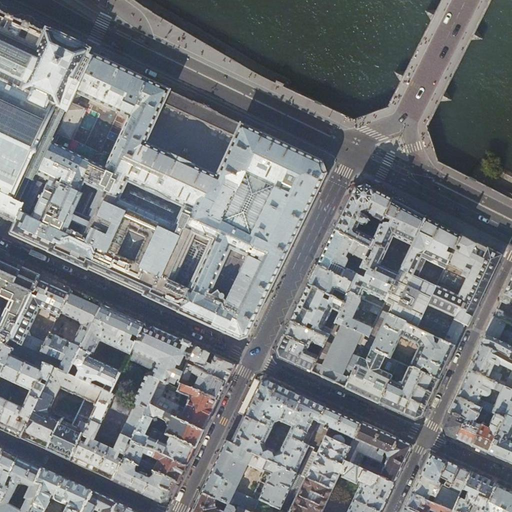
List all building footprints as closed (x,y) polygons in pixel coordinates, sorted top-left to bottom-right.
[(0,214),(15,222),(20,211),(38,174),(52,143),(55,138),(71,103),(76,92),(94,55),(93,55),(94,54),(90,52),(92,49),(88,47),(87,47),(87,46),(78,41),(77,43),(74,42),(74,43),(68,40),(62,37),(62,36),(60,35),(60,33),(51,29),(50,30),(46,28),(45,29),(40,27),(40,28),(16,17),(17,16),(8,11),(7,13),(0,9),(0,214)] [(170,91),(170,90),(132,73),(115,65),(94,55),(76,92),(117,112),(93,163),(52,143),(38,174),(55,182),(37,219),(20,211),(15,222),(10,234),(33,245),(68,261),(108,279),(115,282),(124,286),(177,311),(185,314),(204,323),(214,327),(226,333),(240,339),(243,338),(247,337),(283,262),(318,190),(326,173),(322,162),(305,154),(283,144),(263,134),(254,130),(254,131),(249,128),(241,124),(240,123),(239,124),(234,121),(232,120),(227,118),(227,117),(225,116),(225,117),(219,114),(218,113),(218,112),(205,106),(193,101),(191,101),(186,99),(186,98),(184,97),(183,98),(178,95),(176,94),(170,91)] [(84,109),(71,103),(55,138),(67,144),(69,138),(73,140),(83,119),(80,117),(84,109)] [(387,209),(392,199),(383,194),(375,189),(375,190),(365,185),(355,189),(351,198),(350,198),(345,207),(334,230),(370,248),(374,239),(357,230),(359,224),(361,225),(363,226),(365,225),(366,224),(368,223),(369,221),(369,220),(371,220),(373,216),(382,221),(387,210),(387,209)] [(409,207),(392,199),(387,209),(387,210),(382,221),(374,239),(370,248),(365,258),(379,265),(393,236),(412,245),(426,216),(409,207)] [(412,245),(398,274),(386,301),(383,308),(381,311),(426,333),(455,347),(458,340),(465,325),(467,326),(471,318),(483,292),(492,273),(500,257),(499,254),(486,247),(468,238),(462,235),(448,228),(432,219),(426,216),(412,245)] [(365,258),(370,248),(334,230),(326,247),(317,266),(353,284),(358,274),(345,268),(347,262),(348,261),(348,260),(348,259),(347,259),(346,258),(347,254),(349,252),(364,260),(365,258)] [(0,336),(9,341),(41,275),(22,267),(0,256),(0,336)] [(379,265),(365,258),(364,260),(358,274),(353,284),(349,292),(365,299),(366,296),(361,294),(363,290),(386,301),(398,274),(379,265)] [(349,292),(353,284),(317,266),(313,275),(308,285),(344,303),(346,300),(341,298),(343,293),(348,296),(349,292)] [(41,275),(9,341),(6,346),(9,348),(11,343),(14,344),(12,349),(13,349),(13,350),(28,357),(37,361),(46,343),(26,334),(39,308),(59,316),(60,313),(72,289),(56,282),(41,275)] [(511,298),(511,276),(500,302),(501,302),(502,302),(502,301),(506,303),(509,302),(511,298)] [(340,313),(344,303),(308,285),(300,302),(290,322),(328,338),(332,329),(325,326),(333,309),(340,313)] [(52,368),(68,374),(71,368),(103,304),(85,296),(72,289),(60,313),(79,322),(79,323),(80,324),(81,325),(82,325),(73,344),(57,336),(61,328),(60,327),(61,324),(56,322),(46,343),(37,361),(52,368)] [(365,299),(349,292),(348,296),(346,300),(344,303),(340,313),(338,316),(334,326),(332,329),(328,338),(321,352),(319,356),(311,372),(326,379),(345,388),(360,357),(361,353),(364,346),(369,337),(373,328),(353,319),(359,305),(379,315),(381,311),(383,308),(365,299)] [(103,304),(71,368),(78,372),(76,378),(96,386),(99,386),(99,385),(99,383),(106,386),(104,390),(111,393),(121,372),(89,357),(91,353),(92,353),(93,353),(94,352),(100,340),(108,344),(108,345),(117,349),(118,348),(130,354),(145,323),(120,311),(103,304)] [(497,308),(493,317),(506,323),(511,325),(511,318),(504,315),(502,311),(498,310),(498,309),(498,308),(497,308)] [(426,333),(381,311),(379,315),(378,317),(385,320),(375,340),(369,337),(364,346),(390,358),(401,336),(416,343),(419,347),(426,333)] [(506,323),(493,317),(489,326),(480,344),(511,358),(511,346),(498,340),(506,323)] [(287,328),(283,336),(310,347),(321,352),(328,338),(290,322),(287,328)] [(175,336),(145,323),(130,354),(128,358),(153,370),(149,377),(148,376),(147,377),(135,404),(147,409),(149,405),(160,381),(168,384),(170,377),(179,381),(195,346),(175,336)] [(447,364),(455,347),(426,333),(419,347),(410,367),(439,381),(447,364)] [(308,351),(310,347),(283,336),(280,343),(276,350),(279,357),(293,364),(311,372),(319,356),(308,351)] [(511,398),(511,358),(480,344),(475,356),(459,389),(449,412),(451,413),(465,420),(470,410),(486,417),(486,416),(488,411),(504,418),(510,402),(511,398)] [(6,346),(3,345),(0,351),(0,358),(1,359),(1,361),(0,363),(0,417),(8,400),(0,397),(0,376),(16,383),(26,362),(20,360),(21,357),(27,360),(28,357),(13,350),(13,349),(12,349),(9,348),(6,346)] [(195,346),(179,381),(178,383),(218,400),(226,382),(234,366),(235,364),(217,356),(195,346)] [(390,358),(364,346),(361,353),(369,356),(366,360),(360,357),(345,388),(358,393),(379,403),(390,380),(393,374),(398,362),(390,358)] [(28,357),(27,360),(31,362),(30,364),(26,362),(16,383),(31,391),(23,407),(8,400),(0,417),(0,427),(8,431),(20,437),(52,368),(37,361),(28,357)] [(404,364),(398,362),(393,374),(398,377),(404,364)] [(429,401),(439,381),(410,367),(402,383),(400,382),(399,382),(398,383),(397,383),(390,380),(379,403),(397,412),(415,420),(422,417),(429,401)] [(104,390),(96,386),(76,378),(68,374),(52,368),(20,437),(33,443),(58,455),(70,460),(104,390)] [(261,382),(248,410),(242,421),(232,443),(231,443),(296,473),(309,446),(307,445),(313,433),(314,430),(326,406),(295,392),(282,385),(268,379),(261,382)] [(218,400),(178,383),(176,387),(168,384),(160,381),(149,405),(203,431),(211,415),(218,400)] [(132,441),(147,409),(135,404),(111,393),(104,390),(70,460),(90,469),(113,480),(124,458),(132,441)] [(511,442),(510,442),(511,437),(511,402),(510,402),(504,418),(488,453),(510,464),(511,464),(511,442)] [(149,405),(147,409),(132,441),(144,447),(149,437),(145,435),(152,420),(156,418),(155,421),(159,422),(160,419),(166,421),(168,426),(166,431),(164,430),(163,433),(195,448),(199,440),(203,431),(149,405)] [(325,425),(347,435),(345,441),(344,439),(342,438),(339,436),(336,436),(334,437),(333,439),(326,435),(325,437),(325,438),(317,454),(342,465),(344,460),(351,447),(350,447),(362,422),(343,414),(326,406),(314,430),(319,432),(322,431),(325,425)] [(470,410),(465,420),(456,439),(466,444),(472,446),(482,425),(486,417),(470,410)] [(488,411),(486,416),(493,419),(489,428),(482,425),(472,446),(479,449),(488,453),(504,418),(488,411)] [(465,420),(451,413),(449,418),(444,428),(447,435),(450,436),(456,439),(465,420)] [(403,465),(412,446),(411,445),(383,432),(362,422),(350,447),(351,447),(344,460),(395,483),(403,466),(403,465)] [(153,429),(149,437),(144,447),(187,466),(190,458),(195,448),(163,433),(153,429)] [(315,434),(313,433),(307,445),(309,446),(310,446),(315,434)] [(296,473),(231,443),(226,440),(214,464),(201,493),(221,501),(228,504),(229,503),(234,503),(236,499),(232,497),(248,464),(263,471),(264,469),(272,472),(259,499),(260,500),(271,505),(280,509),(285,500),(289,501),(299,480),(301,476),(296,473)] [(132,441),(124,458),(137,464),(144,467),(155,472),(176,482),(179,483),(182,475),(187,466),(144,447),(132,441)] [(8,452),(3,450),(0,457),(0,470),(2,471),(0,474),(0,505),(9,487),(6,486),(10,476),(18,457),(8,452)] [(424,465),(420,475),(438,483),(440,478),(439,478),(447,461),(440,458),(430,453),(424,465)] [(342,465),(317,454),(306,478),(331,490),(339,474),(342,475),(341,477),(347,480),(346,483),(349,485),(350,482),(356,484),(358,481),(362,483),(353,500),(379,511),(381,511),(386,502),(388,498),(395,483),(344,460),(342,465)] [(18,457),(10,476),(14,478),(10,487),(9,487),(0,505),(0,511),(28,511),(42,486),(36,483),(42,468),(29,462),(18,457)] [(145,495),(155,472),(144,467),(142,472),(139,472),(138,473),(135,472),(135,469),(137,464),(124,458),(113,480),(141,493),(145,495)] [(452,463),(447,461),(439,478),(440,478),(438,483),(441,484),(449,488),(459,466),(452,463)] [(463,468),(459,466),(449,488),(441,484),(433,502),(452,511),(470,472),(463,468)] [(67,480),(42,468),(36,483),(42,486),(28,511),(83,511),(93,492),(68,480),(67,480)] [(155,472),(145,495),(161,502),(164,501),(168,500),(175,483),(176,482),(155,472)] [(482,477),(470,472),(452,511),(451,511),(484,511),(497,484),(482,477)] [(438,483),(420,475),(416,484),(412,492),(433,502),(441,484),(438,483)] [(306,478),(301,476),(299,480),(304,482),(293,506),(288,504),(286,508),(294,511),(320,511),(331,490),(306,478)] [(511,511),(511,490),(510,490),(497,484),(484,511),(511,511)] [(240,490),(236,499),(256,508),(260,500),(259,499),(240,490)] [(113,511),(118,503),(104,496),(93,492),(83,511),(113,511)] [(451,511),(452,511),(433,502),(412,492),(408,499),(405,506),(417,511),(451,511)] [(217,508),(221,501),(201,493),(196,503),(191,511),(253,511),(256,508),(236,499),(234,503),(240,506),(240,507),(237,510),(236,509),(235,506),(230,505),(226,511),(217,508)] [(268,511),(271,505),(260,500),(256,508),(253,511),(294,511),(286,508),(285,510),(289,511),(262,511),(264,510),(268,511)] [(379,511),(353,500),(347,511),(379,511)] [(137,511),(135,511),(118,503),(113,511),(137,511)]
